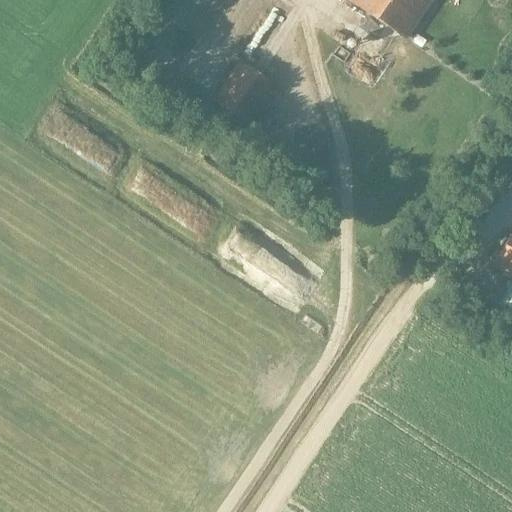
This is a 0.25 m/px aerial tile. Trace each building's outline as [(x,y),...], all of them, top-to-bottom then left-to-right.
[(197,30),(215,0),(197,0),(185,23),(197,30)] [(431,0),(347,0),(347,1),(405,40),(431,0)] [(245,125),(272,84),(239,62),(212,103),(245,125)] [(511,216),(511,172),(493,205),(511,216)] [(511,278),(511,233),(491,265),(511,278)] [(278,287),(290,268),(235,235),(224,254),(278,287)]
